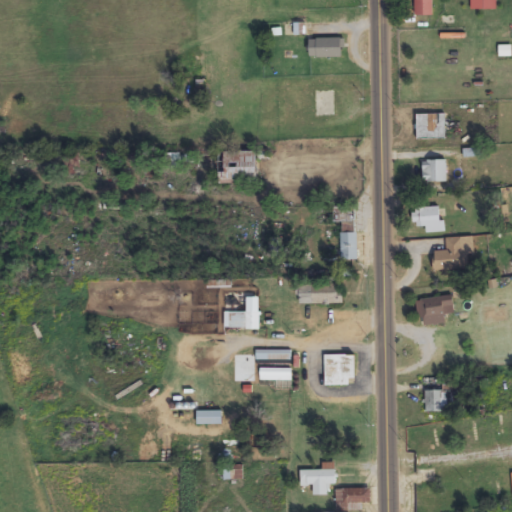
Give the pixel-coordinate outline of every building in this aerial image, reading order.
[(414,0),(415,16),(433,16),(433,0),(414,0)] [(309,39),(309,58),(343,58),(343,39),(309,39)] [(317,115),(333,115),(333,101),(317,101),(317,115)] [(445,140),(445,114),(416,114),(416,140),(445,140)] [(220,183),(257,183),(257,151),(220,151),(220,183)] [(423,183),(446,183),(446,160),(423,160),(423,183)] [(440,208),(413,208),(413,227),(426,227),(426,233),(444,233),(444,221),(440,221),(440,208)] [(357,233),(341,233),(341,260),(357,260),(357,233)] [(434,271),(468,270),(467,238),(445,239),(446,251),(433,252),(434,271)] [(342,305),(342,285),(299,285),(299,305),(342,305)] [(259,329),(259,297),(246,297),(246,312),(229,312),(229,329),(259,329)] [(454,315),(452,297),(415,301),(417,318),(454,315)] [(260,366),(260,385),(291,384),(291,350),(256,350),(256,367),(260,366)] [(324,386),(354,387),(354,355),(325,355),(324,386)] [(222,412),(196,412),(196,425),(222,425),(222,412)] [(242,466),(224,466),(224,480),(242,480),(242,466)] [(336,470),(300,470),(300,487),(314,487),(314,496),(329,496),(329,485),(336,485),(336,470)] [(370,510),(370,489),(336,489),(336,510),(370,510)]
